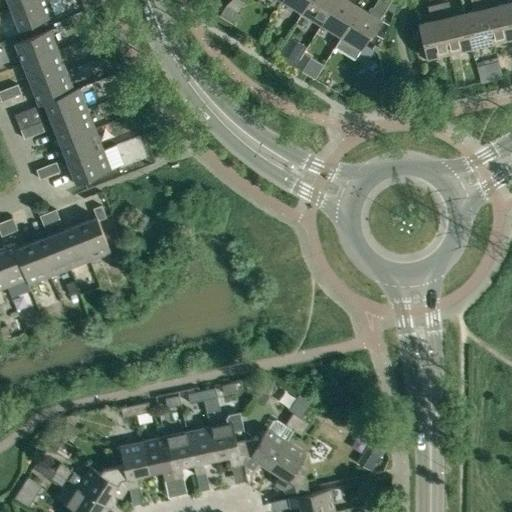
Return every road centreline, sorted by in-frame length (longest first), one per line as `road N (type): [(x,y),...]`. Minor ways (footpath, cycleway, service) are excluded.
road 1 (tertiary): [(168,47),(193,102),(228,140),(347,215)]
road 2 (tertiary): [(432,509),(433,267)]
road 3 (tertiary): [(363,179),(259,134),(168,47)]
road 4 (tertiary): [(396,274),(432,509)]
road 5 (residential): [(258,511),(241,490),(153,511)]
